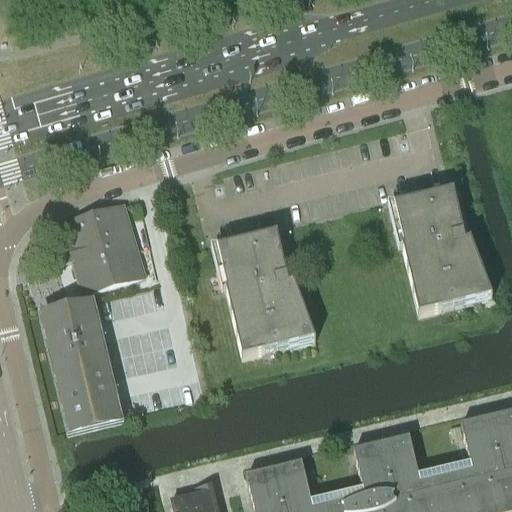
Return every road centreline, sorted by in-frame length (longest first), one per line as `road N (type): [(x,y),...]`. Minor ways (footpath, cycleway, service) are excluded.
road 1 (unclassified): [(0,251),(24,222),(79,194),(511,72)]
road 2 (secondary): [(0,175),(511,27)]
road 3 (secondary): [(436,0),(0,126)]
road 4 (unknown): [(135,179),(186,388)]
road 5 (unclassified): [(49,506),(0,299)]
